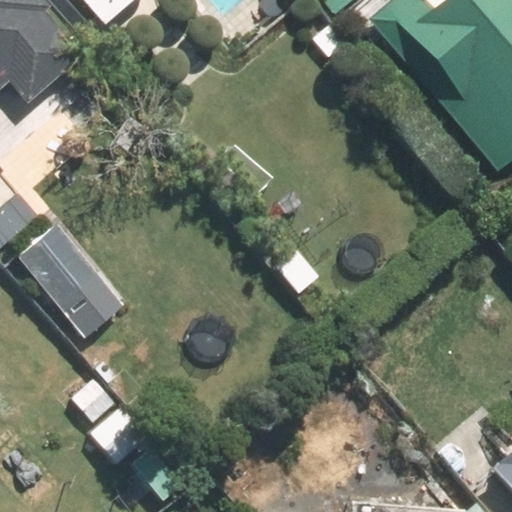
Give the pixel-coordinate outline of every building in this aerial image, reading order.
[(37,10),(27,0),(0,0),(0,85),(16,105),(67,61),(28,18),(37,10)] [(74,0),(97,26),(128,0),(74,0)] [(319,0),(332,14),(347,0),(319,0)] [(511,2),(511,0),(372,0),(352,18),(485,169),(511,146),(511,35),(496,17),(511,2)] [(48,230),(12,261),(55,313),(92,281),(48,230)] [(78,428),(108,463),(131,443),(101,408),(78,428)] [(511,511),(511,441),(469,483),(497,511),(511,511)] [(336,511),(443,511),(338,498),(336,511)]
